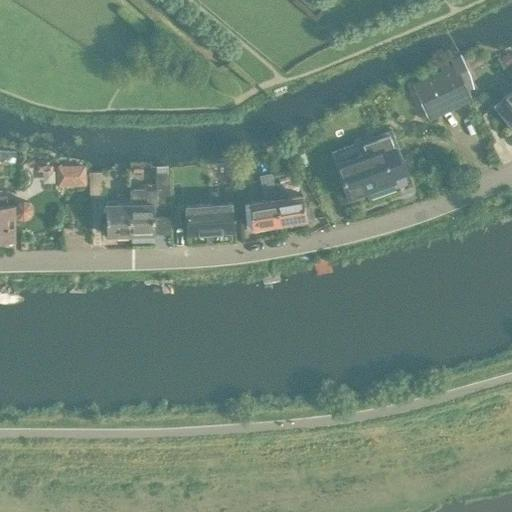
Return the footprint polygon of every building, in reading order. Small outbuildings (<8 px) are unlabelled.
[(511,56),(508,52),(501,57),(508,68),(511,65),(511,56)] [(420,84),(436,117),(469,101),(457,74),(467,70),(461,58),(451,63),(453,68),(420,84)] [(511,105),(506,98),(496,106),(511,125),(511,105)] [(392,179),(403,175),(385,125),(359,134),(363,145),(332,156),(348,200),(394,183),(392,179)] [(102,197),(101,172),(89,172),(90,198),(102,197)] [(157,235),(157,234),(161,234),(160,226),(156,227),(156,209),(171,208),(170,173),(158,173),(158,189),(131,189),(134,236),(157,235)] [(171,185),(185,185),(185,173),(170,173),(171,185)] [(224,174),(225,191),(238,191),(238,174),(224,174)] [(273,182),(281,225),(307,221),(303,196),(278,200),(275,181),(273,182)] [(281,225),(273,182),(262,184),(265,202),(251,205),(255,229),(281,225)] [(134,236),(131,189),(130,189),(130,199),(107,200),(108,237),(134,236)] [(0,241),(16,241),(16,215),(18,218),(24,220),(30,218),(33,213),(33,206),(30,202),(23,199),(18,201),(14,206),(14,207),(0,207),(0,241)] [(210,205),(212,233),(235,232),(233,203),(210,205)] [(212,233),(210,205),(187,207),(189,235),(212,233)]
